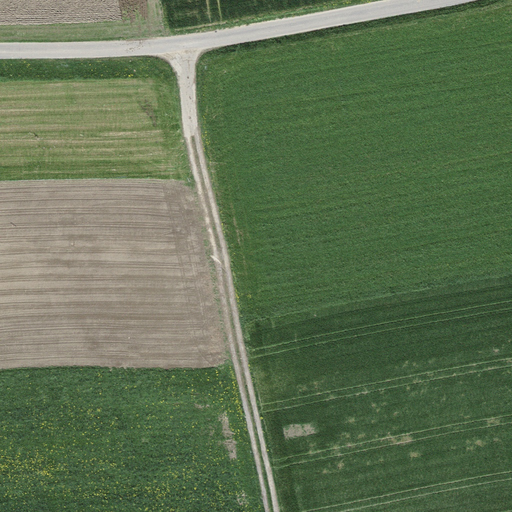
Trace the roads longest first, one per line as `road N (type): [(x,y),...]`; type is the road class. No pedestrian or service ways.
road 1 (track): [(273,511),(188,124),(183,44)]
road 2 (unclassified): [(464,0),(183,44),(0,49)]
